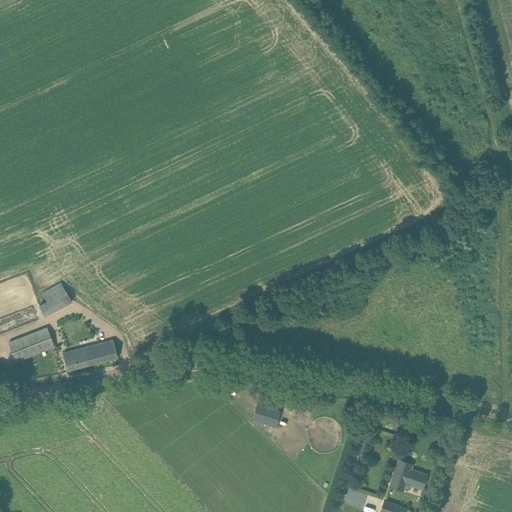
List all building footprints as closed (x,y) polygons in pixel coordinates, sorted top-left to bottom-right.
[(62,282),(42,292),(47,301),(39,305),(45,316),(72,302),(62,282)] [(54,347),(47,328),(9,343),(16,362),(54,347)] [(63,353),(68,370),(117,357),(113,340),(63,353)] [(275,425),(280,411),(258,403),(253,418),(275,425)] [(399,460),(390,487),(404,491),(404,489),(407,490),(410,488),(412,484),(422,488),(426,475),(410,470),(411,464),(399,460)] [(380,511),(404,511),(406,508),(384,501),(380,511)]
